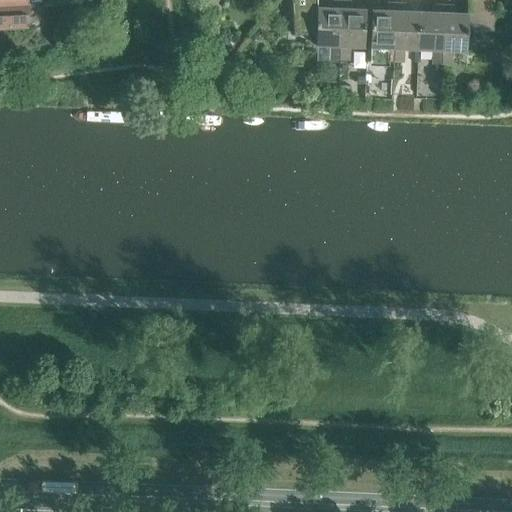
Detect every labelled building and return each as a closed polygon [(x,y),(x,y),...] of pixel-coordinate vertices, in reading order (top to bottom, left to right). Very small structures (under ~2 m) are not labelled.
[(328,59),(338,60),(340,1),(331,1),(331,7),(316,7),(315,0),(290,0),(292,24),(315,25),(314,45),(329,46),(328,59)] [(443,5),(441,64),(450,64),(450,51),(465,51),(466,30),(492,30),(491,0),(466,0),(466,14),(452,13),(452,5),(443,5)] [(340,1),(338,60),(347,60),(348,46),(363,47),(365,9),(349,8),(349,2),(340,1)] [(383,61),(393,62),(395,3),(386,3),(386,10),(370,9),(369,47),(372,48),(383,48),(383,61)] [(402,49),(417,49),(419,11),(404,11),(404,4),(395,3),(393,62),(402,62),(402,49)] [(27,4),(0,5),(0,28),(26,27),(25,14),(28,14),(27,4)] [(431,64),(441,64),(443,5),(434,5),(434,12),(419,11),(417,49),(431,50),(431,64)] [(254,33),(247,40),(254,46),(260,39),(254,33)] [(393,66),(392,74),(400,74),(401,66),(393,66)] [(338,84),(338,93),(348,93),(349,93),(350,84),(338,84)]
